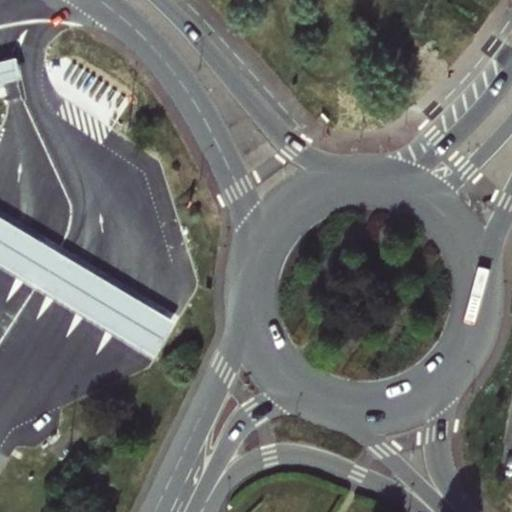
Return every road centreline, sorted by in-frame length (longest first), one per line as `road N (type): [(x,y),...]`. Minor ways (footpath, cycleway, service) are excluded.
road 1 (tertiary): [(98,0),(147,41),(198,110),(245,205),(256,260)]
road 2 (tertiary): [(350,182),(293,147),(160,0)]
road 3 (tertiary): [(199,503),(246,463),(292,451),(333,462),(430,511)]
road 4 (tertiary): [(251,292),(159,511)]
road 5 (tertiary): [(511,58),(436,139),(364,181)]
road 6 (tertiary): [(479,289),(450,219),(402,187),(364,181)]
road 7 (tertiary): [(199,503),(246,417),(282,396),(306,393)]
road 8 (tertiary): [(326,403),(444,511)]
road 9 (tertiary): [(469,511),(434,439),(442,378)]
road 10 (tertiary): [(350,182),(292,208),(256,260)]
road 11 (tertiary): [(326,403),(378,409),(442,378)]
road 12 (tertiary): [(251,292),(269,357),(306,393)]
